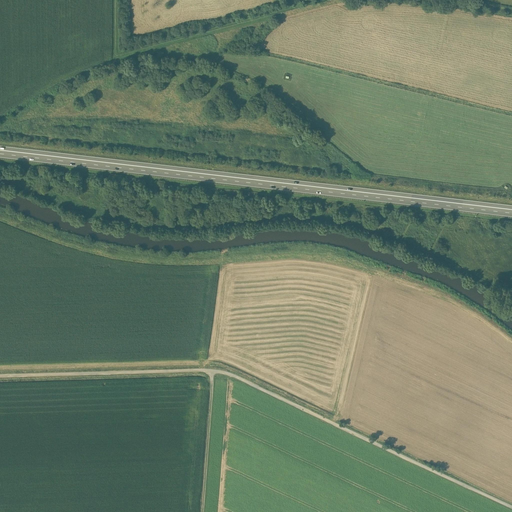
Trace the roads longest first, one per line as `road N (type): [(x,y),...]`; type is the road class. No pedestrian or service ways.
road 1 (track): [(0,374),(209,368),(511,505)]
road 2 (trunk): [(0,154),(511,214)]
road 3 (trunk): [(511,207),(0,149)]
road 4 (track): [(209,368),(199,511)]
